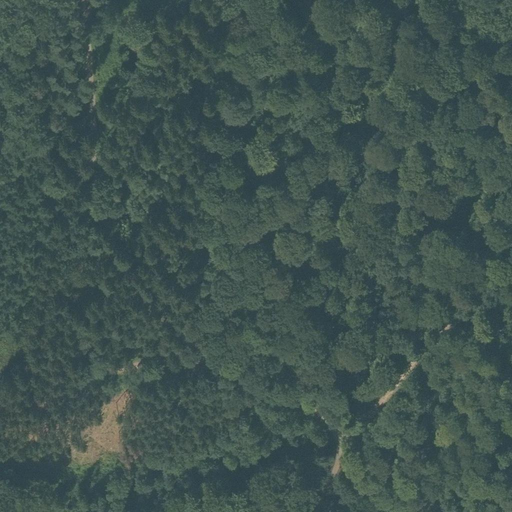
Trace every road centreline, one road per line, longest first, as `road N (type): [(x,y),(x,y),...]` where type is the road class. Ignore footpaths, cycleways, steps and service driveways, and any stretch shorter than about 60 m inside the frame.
road 1 (track): [(82,0),(92,91),(78,315),(90,352),(124,365),(217,355),(311,399),(337,435)]
road 2 (unknown): [(511,307),(444,328),(337,435)]
